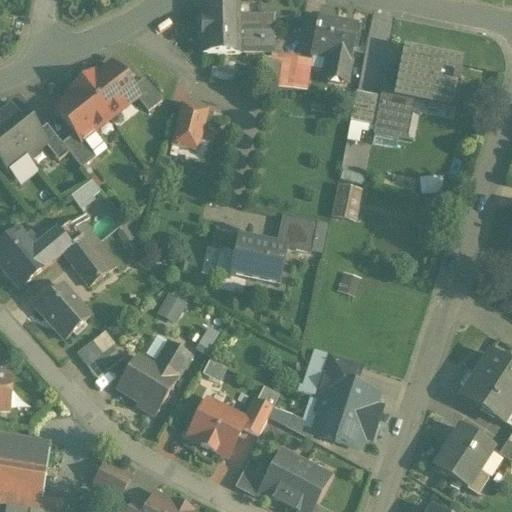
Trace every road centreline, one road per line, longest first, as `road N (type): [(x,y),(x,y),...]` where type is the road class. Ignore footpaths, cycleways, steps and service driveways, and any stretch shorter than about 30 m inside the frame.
road 1 (residential): [(244,511),(108,434),(0,316)]
road 2 (residential): [(378,511),(447,298)]
road 3 (residential): [(447,298),(511,109)]
road 4 (residential): [(44,58),(124,26),(161,0)]
road 5 (residential): [(386,0),(511,24)]
